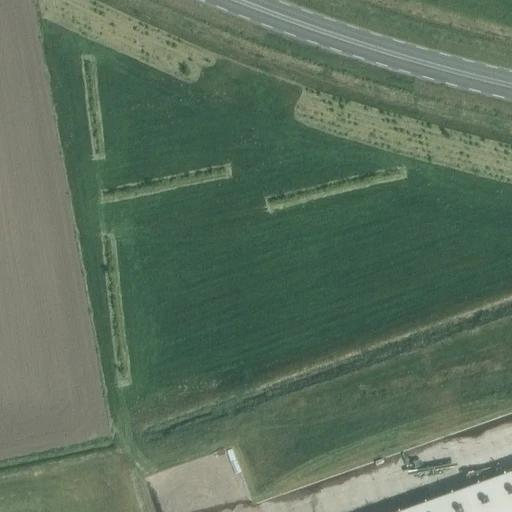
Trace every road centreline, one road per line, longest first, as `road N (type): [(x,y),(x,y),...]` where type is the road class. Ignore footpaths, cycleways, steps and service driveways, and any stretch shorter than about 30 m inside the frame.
road 1 (secondary): [(511,86),(235,0)]
road 2 (unknown): [(305,511),(511,438)]
